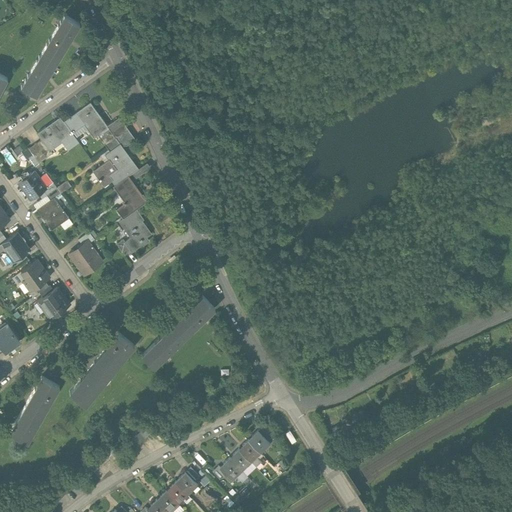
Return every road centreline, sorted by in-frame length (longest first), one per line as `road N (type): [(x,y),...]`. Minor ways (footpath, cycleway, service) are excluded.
road 1 (residential): [(511,308),(331,399),(286,401)]
road 2 (residential): [(282,394),(70,511)]
road 3 (residential): [(197,230),(114,54)]
road 4 (residential): [(282,394),(197,230)]
road 5 (residential): [(0,182),(92,306)]
road 6 (residential): [(114,54),(0,144)]
road 7 (residential): [(355,511),(286,401)]
road 8 (residential): [(197,230),(92,306)]
